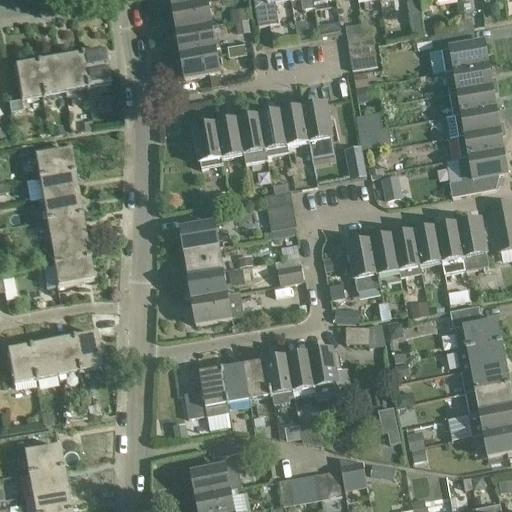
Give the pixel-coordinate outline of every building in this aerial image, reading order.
[(171,0),(173,12),(208,6),(206,0),(171,0)] [(291,0),(260,0),(254,1),(259,30),(279,26),(276,6),(292,4),(291,0)] [(315,13),(313,0),(291,0),(292,4),(302,2),(304,15),(315,13)] [(337,10),(335,0),(313,0),(315,13),(337,10)] [(420,2),(408,4),(411,20),(422,19),(420,2)] [(212,31),(208,6),(173,12),(177,37),(212,31)] [(236,27),(249,24),(247,11),(232,14),(234,27),(236,27)] [(473,21),(463,23),(465,34),(474,32),(475,32),(473,21)] [(249,24),(236,27),(238,39),(251,37),(249,24)] [(347,37),(347,39),(364,36),(362,28),(345,31),(346,37),(347,37)] [(177,37),(181,60),(216,53),(212,31),(177,37)] [(445,76),(489,68),(485,46),(476,47),(474,32),(465,34),(431,40),(434,56),(430,56),(433,78),(445,76)] [(347,39),(349,51),(374,47),(373,35),(364,36),(347,39)] [(349,51),(351,63),(376,57),(374,47),(349,51)] [(220,78),(216,53),(181,60),(186,84),(209,80),(220,78)] [(87,94),(110,90),(103,54),(81,58),(87,94)] [(376,57),(351,63),(352,75),(378,71),(376,57)] [(87,94),(81,58),(59,61),(65,98),(87,94)] [(65,98),(59,61),(37,65),(43,101),(65,98)] [(37,65),(15,69),(21,103),(21,105),(43,101),(37,65)] [(445,76),(449,98),(493,90),(489,68),(445,76)] [(369,90),(367,76),(355,78),(356,92),(369,90)] [(220,78),(209,80),(211,92),(223,90),(220,78)] [(449,98),(453,119),(497,111),(493,90),(449,98)] [(375,91),(362,93),(363,106),(377,104),(375,91)] [(21,103),(9,105),(11,116),(23,114),(21,105),(21,103)] [(326,109),(303,113),(310,148),(311,156),(334,152),(326,109)] [(451,143),(458,142),(501,134),(497,111),(453,119),(447,120),(451,143)] [(303,113),(282,117),(288,152),(310,148),(303,113)] [(268,162),(289,158),(288,152),(282,117),(260,120),(267,156),(268,162)] [(359,137),(359,136),(371,134),(369,118),(355,120),(358,137),(359,137)] [(260,120),(239,124),(244,160),(246,169),(268,166),(268,162),(267,156),(260,120)] [(223,163),(244,160),(239,124),(217,128),(223,163)] [(202,175),(225,171),(223,163),(217,128),(195,132),(202,175)] [(61,129),(51,131),(52,139),(52,140),(63,139),(63,138),(61,129)] [(374,151),(371,134),(359,136),(359,137),(363,137),(366,152),(374,151)] [(502,141),(501,134),(458,142),(462,163),(505,156),(502,141)] [(26,150),(16,152),(18,160),(28,158),(26,150)] [(349,166),(364,163),(363,157),(362,153),(361,151),(347,154),(349,166)] [(39,182),(75,176),(71,154),(35,160),(39,182)] [(450,187),(453,202),(497,194),(494,180),(509,178),(505,156),(462,163),(460,164),(464,185),(450,187)] [(42,204),(79,198),(75,176),(39,182),(42,204)] [(275,198),(291,195),(289,187),(273,189),(275,198)] [(229,195),(215,197),(217,209),(231,207),(229,195)] [(265,200),(266,205),(267,211),(293,207),(291,195),(275,198),(265,200)] [(46,226),(82,220),(79,198),(42,204),(46,226)] [(491,221),(511,216),(511,204),(489,209),(491,221)] [(269,223),(295,219),(293,207),(267,211),(269,223)] [(511,216),(491,221),(493,232),(511,228),(511,216)] [(297,231),(295,219),(269,223),(272,235),(297,231)] [(50,248),(86,242),(82,220),(46,226),(50,248)] [(481,224),(457,229),(467,276),(489,272),(487,260),(481,224)] [(180,233),(184,257),(220,251),(216,227),(180,233)] [(511,240),(511,228),(493,232),(496,244),(511,240)] [(465,265),(457,229),(436,233),(443,269),(445,280),(467,276),(465,265)] [(443,269),(436,233),(415,237),(422,273),(443,269)] [(415,237),(393,241),(401,283),(423,279),(422,273),(415,237)] [(511,253),(511,240),(496,244),(498,256),(511,253)] [(393,241),(371,245),(380,292),(381,296),(389,294),(388,288),(401,286),(401,283),(393,241)] [(54,270),(90,264),(86,242),(50,248),(54,270)] [(358,296),(380,292),(371,245),(349,249),(358,296)] [(184,257),(188,281),(224,275),(220,251),(184,257)] [(252,259),(239,262),(241,271),(254,269),(252,259)] [(334,262),(323,264),(325,277),(336,275),(334,262)] [(54,270),(58,292),(94,286),(90,264),(54,270)] [(268,268),(252,271),(254,280),(264,278),(270,275),(268,268)] [(281,290),(304,286),(302,270),(278,274),(281,290)] [(188,281),(192,305),(228,299),(224,275),(188,281)] [(241,296),(234,297),(228,299),(192,305),(195,329),(232,323),(244,320),(241,296)] [(383,307),(386,324),(391,323),(388,306),(383,307)] [(428,306),(412,310),(414,323),(431,320),(430,315),(428,306)] [(305,309),(298,310),(300,319),(307,317),(305,309)] [(360,313),(336,312),(335,327),(359,327),(360,313)] [(444,312),(430,315),(431,320),(445,317),(444,312)] [(459,355),(467,353),(502,346),(498,323),(481,326),(478,313),(450,318),(453,334),(455,334),(459,355)] [(399,326),(386,329),(388,344),(401,341),(399,326)] [(347,331),(346,348),(369,349),(369,353),(385,350),(381,330),(370,332),(369,332),(347,331)] [(81,377),(103,373),(96,337),(74,342),(81,377)] [(81,377),(74,342),(52,346),(59,381),(81,377)] [(59,381),(52,346),(30,350),(37,386),(59,381)] [(462,376),(471,375),(506,367),(502,346),(467,353),(459,355),(458,355),(462,376)] [(37,386),(30,350),(8,355),(15,390),(37,386)] [(310,358),(317,398),(318,405),(340,401),(338,390),(348,388),(346,372),(339,373),(336,357),(333,357),(332,354),(310,358)] [(407,357),(391,360),(393,368),(408,365),(407,357)] [(317,398),(310,358),(288,362),(294,397),(295,402),(317,398)] [(272,401),(294,397),(288,362),(266,365),(272,401)] [(251,405),(272,401),(266,365),(245,369),(251,405)] [(510,388),(506,367),(471,375),(462,376),(466,397),(475,395),(510,388)] [(404,368),(393,370),(396,380),(406,378),(404,368)] [(229,408),(251,405),(245,369),(223,373),(229,408)] [(229,408),(223,373),(200,377),(203,395),(185,398),(189,423),(230,416),(229,408)] [(511,411),(511,397),(510,388),(475,395),(466,397),(469,411),(475,415),(476,419),(479,418),(511,411)] [(411,409),(409,399),(394,403),(396,413),(411,409)] [(88,410),(90,420),(101,418),(99,408),(88,410)] [(511,433),(511,411),(479,418),(476,419),(477,423),(468,424),(472,442),(483,439),(511,433)] [(66,427),(87,423),(85,414),(65,417),(66,427)] [(52,416),(41,418),(43,430),(54,428),(52,416)] [(172,428),(174,440),(186,438),(184,426),(172,428)] [(398,433),(388,435),(390,449),(400,447),(398,433)] [(511,433),(483,439),(488,461),(511,456),(511,433)] [(410,454),(415,453),(425,451),(422,435),(407,438),(410,454)] [(325,448),(323,436),(302,439),(303,446),(318,449),(325,448)] [(217,452),(219,461),(239,457),(237,448),(217,452)] [(28,478),(63,472),(59,450),(24,456),(28,478)] [(425,451),(412,454),(414,465),(427,462),(425,451)] [(372,469),(371,479),(394,483),(396,472),(372,469)] [(190,477),(195,501),(231,494),(226,470),(190,477)] [(31,500),(67,494),(63,472),(28,478),(31,500)] [(364,475),(343,479),(346,497),(368,492),(364,475)] [(325,478),(330,503),(342,501),(338,476),(325,478)] [(319,505),(330,503),(325,478),(314,480),(319,505)] [(307,507),(319,505),(314,480),(302,482),(307,507)] [(482,480),(471,482),(473,493),(484,491),(482,480)] [(469,481),(461,482),(463,493),(472,492),(469,481)] [(511,481),(500,484),(502,496),(511,494),(511,481)] [(295,509),(307,507),(302,482),(291,484),(295,509)] [(284,511),(295,509),(291,484),(280,485),(284,511)] [(31,500),(33,511),(70,511),(67,494),(31,500)] [(195,501),(197,511),(234,511),(231,494),(195,501)] [(428,511),(426,511),(424,503),(412,505),(412,511),(428,511)]
